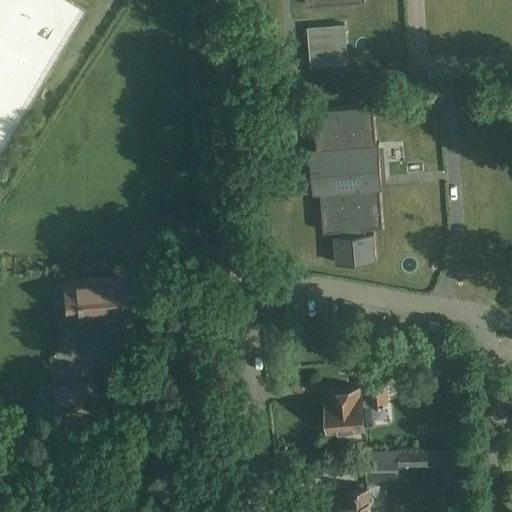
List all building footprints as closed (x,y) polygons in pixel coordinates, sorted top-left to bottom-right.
[(511,0),(434,0),(436,24),(496,22),(495,0),(511,0)] [(388,58),(413,57),(412,33),(387,33),(388,58)] [(373,105),(314,110),(317,147),(310,148),(314,194),(321,193),(324,231),(333,230),(336,263),(376,259),(373,227),(383,226),(380,189),(382,189),(379,142),(376,143),(373,105)] [(78,315),(126,311),(124,279),(76,283),(77,299),(76,299),(76,304),(77,304),(78,315)] [(130,358),(82,362),(84,386),(132,382),(130,358)] [(331,401),(326,401),(329,430),(364,427),(361,399),(371,398),(372,404),(387,403),(385,386),(370,387),(370,388),(357,389),(330,391),(331,401)] [(398,451),(367,452),(368,481),(399,481),(399,467),(428,466),(428,464),(456,463),(455,450),(427,450),(398,451)] [(369,511),(368,505),(367,490),(360,490),(360,488),(355,489),(355,491),(348,491),(349,506),(335,507),(335,511),(369,511)]
